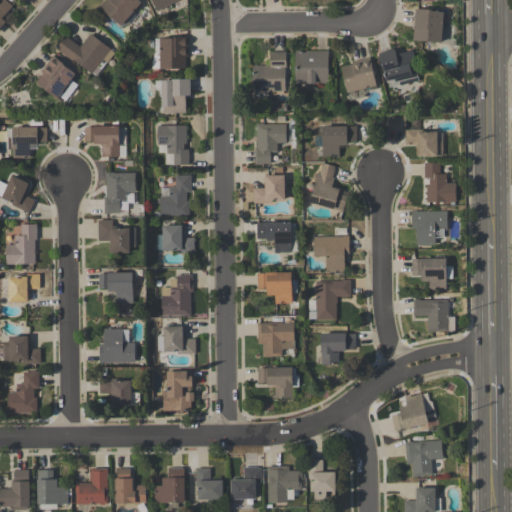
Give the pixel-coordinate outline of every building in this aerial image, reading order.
[(0,28),(0,0),(4,0),(12,6),(1,18),(6,22),(0,28)] [(121,26),(99,7),(104,0),(138,0),(142,3),(121,26)] [(181,0),(171,5),(166,8),(165,7),(158,11),(151,0),(181,0)] [(441,42),(412,40),(415,8),(431,9),(431,11),(443,12),(441,42)] [(92,74),(72,59),(71,61),(55,49),(65,36),(80,47),(90,34),(110,49),(110,50),(114,53),(107,63),(103,60),(92,74)] [(185,69),(152,69),(151,61),(154,54),(159,54),(159,39),(174,39),(174,37),(187,37),(188,57),(185,57),(185,69)] [(387,81),(385,71),(384,71),(379,53),(395,49),(397,55),(412,51),(418,72),(415,72),(416,76),(395,82),(395,79),(387,81)] [(329,84),(295,84),(295,52),(328,51),(329,84)] [(252,101),(252,65),(270,65),(270,52),(286,52),(286,69),(285,69),(285,91),(276,91),(276,92),(269,92),(268,92),(268,101),(252,101)] [(76,74),(57,99),(36,83),(43,73),(41,72),(53,55),(65,64),(64,65),(76,74)] [(348,93),(341,67),(353,64),(352,62),(370,57),(377,86),(348,93)] [(190,79),(191,95),(185,96),(185,113),(163,114),(163,107),(161,107),(161,81),(171,81),(171,79),(190,79)] [(255,124),(262,124),(262,125),(285,124),(286,143),(276,144),(276,153),(270,153),(270,164),(262,164),(262,165),(254,165),(254,148),(256,148),(255,124)] [(119,157),(102,157),(102,146),(100,146),(100,144),(94,144),(94,142),(84,142),(84,127),(94,127),(94,126),(119,127),(119,128),(126,128),(126,145),(119,145),(119,157)] [(166,145),(157,145),(157,126),(186,126),(186,144),(183,144),(184,150),(188,150),(188,165),(173,165),(173,154),(166,154),(166,145)] [(356,126),(356,143),(347,143),(347,145),(339,145),(339,157),(322,157),(322,126),(356,126)] [(46,143),(37,143),(37,146),(29,146),(29,159),(12,159),(12,151),(7,151),(7,129),(12,129),(12,127),(37,127),(37,128),(46,128),(46,143)] [(437,132),(437,140),(442,140),(442,157),(418,157),(418,156),(416,156),(416,144),(405,145),(405,130),(417,130),(417,132),(437,132)] [(346,196),(342,211),(310,203),(316,181),(314,180),(313,178),(315,174),(316,173),(319,174),(322,163),(335,166),(332,178),(334,178),(331,187),(339,189),(338,194),(346,196)] [(455,183),(455,202),(426,202),(426,185),(429,185),(429,178),(424,178),(424,163),(439,163),(439,174),(446,174),(446,183),(455,183)] [(135,173),(135,193),(126,193),(126,202),(120,202),(120,213),(112,213),(112,214),(104,214),(104,197),(106,197),(105,173),(113,173),(113,174),(135,173)] [(190,175),(190,192),(186,192),(186,202),(189,202),(189,216),(160,216),(160,197),(168,197),(168,188),(175,188),(175,176),(182,176),(182,175),(190,175)] [(29,184),(28,185),(29,186),(24,196),(34,201),(28,213),(12,206),(13,204),(1,198),(0,197),(0,182),(7,185),(11,176),(29,184)] [(253,204),(253,189),(264,188),(263,177),(265,177),(265,176),(284,176),(285,200),(272,200),(272,204),(253,204)] [(446,212),(446,231),(443,231),(443,238),(434,238),(435,245),(424,245),(424,246),(416,246),(416,229),(411,229),(411,211),(416,211),(416,212),(446,212)] [(98,241),(98,220),(112,220),(113,229),(135,229),(136,246),(130,246),(130,253),(111,254),(111,252),(109,253),(109,241),(98,241)] [(290,222),(291,253),(278,253),(274,253),(274,241),(266,241),(266,239),(257,239),(256,223),(266,223),(290,222)] [(35,264),(5,265),(5,245),(14,245),(14,236),(21,236),(20,225),(36,225),(37,240),(35,240),(35,264)] [(162,226),(182,225),(182,238),(194,238),(194,253),(177,254),(177,251),(162,251),(162,226)] [(349,236),(349,254),(344,254),(344,271),(325,271),(325,257),(313,257),(313,237),(342,237),(342,236),(349,236)] [(445,258),(445,266),(452,266),(452,280),(446,280),(446,291),(428,291),(428,282),(421,282),(421,275),(411,275),(411,259),(421,259),(445,258)] [(99,274),(108,274),(108,273),(133,273),(133,304),(116,304),(116,292),(108,292),(108,288),(99,288),(99,274)] [(292,303),(280,303),(280,304),(274,304),(274,296),(266,296),(266,289),(257,290),(257,274),(266,273),(291,273),(291,281),(296,281),(296,293),(291,293),(292,303)] [(39,274),(39,289),(29,289),(29,301),(27,301),(27,302),(8,302),(8,278),(27,277),(27,275),(39,274)] [(192,275),(192,292),(190,292),(190,316),(184,316),(184,315),(161,316),(161,288),(170,288),(169,279),(176,279),(176,276),(183,276),(183,275),(192,275)] [(350,297),(336,297),(336,305),(336,320),(316,320),(308,320),(308,312),(316,312),(315,281),(341,281),(341,280),(350,280),(350,297)] [(427,333),(427,316),(413,316),(413,300),(419,300),(419,301),(447,300),(447,332),(434,332),(434,333),(427,333)] [(257,323),(293,323),(293,341),(294,341),(294,349),(281,350),(281,357),(271,357),(262,357),(262,345),(257,345),(257,323)] [(164,351),(157,351),(157,337),(163,337),(163,327),(182,327),(182,328),(184,328),(184,339),(195,339),(196,354),(177,355),(177,352),(164,352),(164,351)] [(99,363),(99,346),(104,346),(104,329),(112,329),(123,329),(123,343),(135,343),(135,362),(105,362),(105,363),(99,363)] [(320,334),(346,333),(346,334),(355,334),(355,350),(345,350),(345,351),(338,352),(338,364),(321,365),(320,334)] [(40,364),(22,364),(22,362),(3,362),(3,343),(9,343),(9,337),(28,337),(28,338),(29,338),(29,349),(40,349),(40,364)] [(275,399),(275,386),(267,386),(267,384),(257,384),(257,369),(267,369),(267,368),(292,368),(293,399),(275,399)] [(168,415),(168,412),(162,412),(162,392),(166,392),(166,372),(169,372),(169,369),(180,369),(180,371),(192,371),(192,378),(193,378),(193,384),(192,384),(192,387),(190,387),(190,393),(193,393),(193,402),(191,402),(191,411),(185,411),(185,415),(168,415)] [(37,413),(7,414),(7,393),(16,393),(16,384),(23,384),(23,373),(30,373),(30,372),(38,372),(39,389),(34,389),(34,398),(37,398),(37,413)] [(100,394),(100,379),(112,379),(112,382),(131,382),(131,393),(140,393),(140,406),(112,406),(112,394),(100,394)] [(391,416),(400,414),(398,408),(406,406),(404,397),(409,396),(420,394),(428,424),(403,430),(403,429),(394,431),(391,416)] [(432,475),(420,476),(420,477),(412,477),(411,464),(406,465),(404,443),(413,442),(413,443),(441,440),(442,460),(431,461),(432,475)] [(334,473),(336,473),(336,492),(326,492),(326,499),(314,499),(314,492),(311,492),(311,479),(308,479),(308,460),(322,460),(322,471),(334,471),(334,473)] [(301,490),(294,490),(294,500),(287,500),(287,503),(268,503),(267,475),(266,467),(289,466),(289,471),(302,471),(302,479),(301,479),(301,490)] [(243,468),(258,467),(258,469),(262,468),(262,483),(256,483),(256,500),(231,501),(231,480),(232,480),(232,479),(243,478),(243,468)] [(75,505),(75,492),(74,492),(74,483),(91,483),(91,469),(107,469),(107,477),(107,504),(104,504),(104,505),(100,505),(100,504),(75,505)] [(130,469),(130,479),(133,479),(133,486),(146,486),(146,504),(115,504),(115,479),(115,469),(130,469)] [(153,503),(153,486),(162,486),(162,478),(168,478),(168,469),(184,469),(185,503),(153,503)] [(223,500),(198,500),(198,487),(195,487),(195,469),(210,469),(210,479),(221,479),(221,481),(223,481),(223,500)] [(0,490),(11,490),(11,482),(14,482),(14,470),(28,470),(28,482),(30,482),(30,507),(28,507),(28,510),(14,510),(14,507),(0,507),(0,490)] [(67,488),(68,504),(56,505),(57,509),(39,510),(39,504),(38,504),(37,471),(53,470),(54,480),(57,480),(57,488),(67,488)] [(403,511),(403,501),(415,501),(415,488),(435,488),(435,511),(403,511)]
